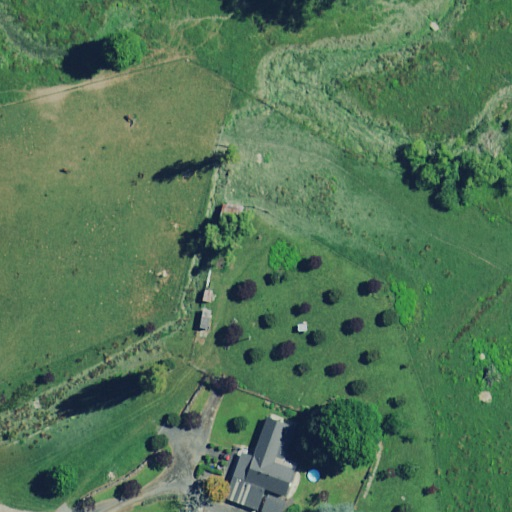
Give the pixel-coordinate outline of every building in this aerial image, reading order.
[(243,205),(219,203),(218,216),(242,218),(243,205)] [(220,260),(207,259),(205,273),(218,274),(220,260)] [(214,288),(203,286),(200,303),(210,305),(214,288)] [(209,312),(201,310),(198,328),(206,330),(209,312)] [(236,467),(232,477),(224,500),(256,511),(264,489),(287,497),(296,469),(273,461),(286,424),(265,417),(252,457),(236,451),(232,465),(236,467)] [(282,511),(287,500),(266,493),(260,511),(282,511)]
